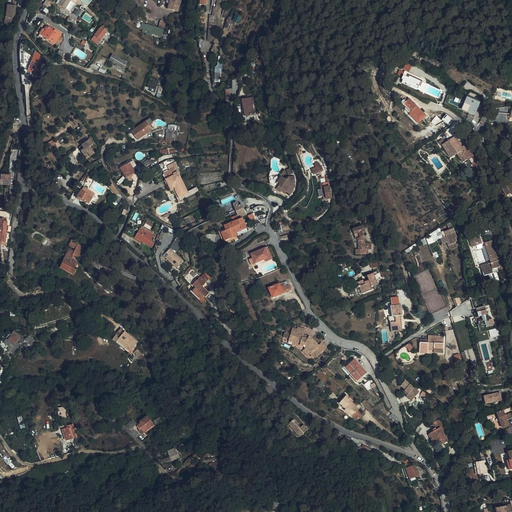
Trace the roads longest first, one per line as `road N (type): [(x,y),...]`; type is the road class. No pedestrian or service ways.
road 1 (residential): [(417,456),(291,398),(84,211),(24,186),(16,44),(28,0)]
road 2 (residential): [(417,456),(374,361),(330,335),(309,310),(270,229),(270,204),(232,180),(229,126),(208,79),(206,46)]
road 3 (residential): [(279,511),(237,490),(175,480),(140,448),(31,464),(0,435)]
road 4 (residential): [(510,155),(448,111),(405,94)]
